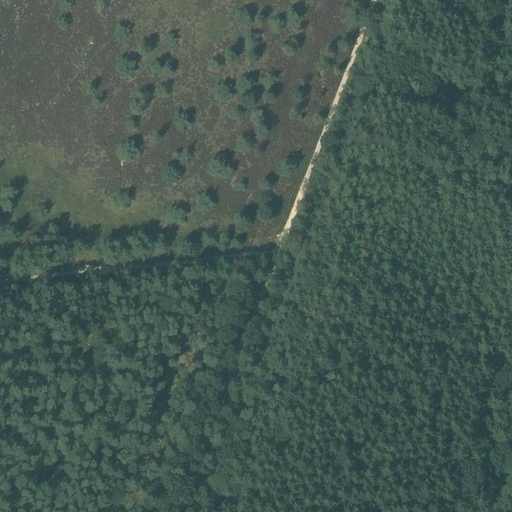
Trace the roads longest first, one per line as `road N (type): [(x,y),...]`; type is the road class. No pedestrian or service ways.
road 1 (track): [(278,254),(178,511)]
road 2 (track): [(372,0),(278,254)]
